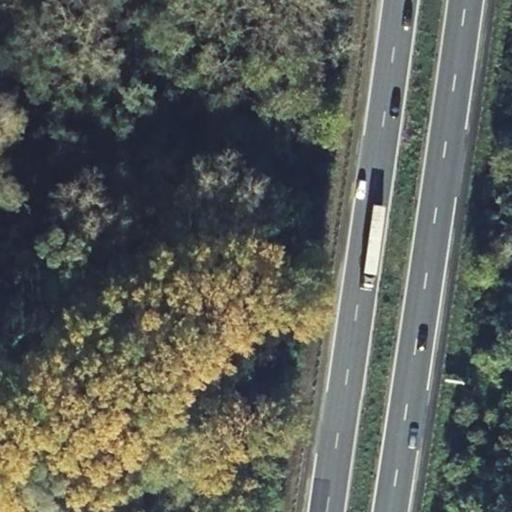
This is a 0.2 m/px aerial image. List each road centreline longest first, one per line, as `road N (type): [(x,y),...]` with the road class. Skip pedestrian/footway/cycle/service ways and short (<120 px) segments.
road 1 (trunk): [(390,511),(466,0)]
road 2 (trunk): [(403,0),(327,511)]
